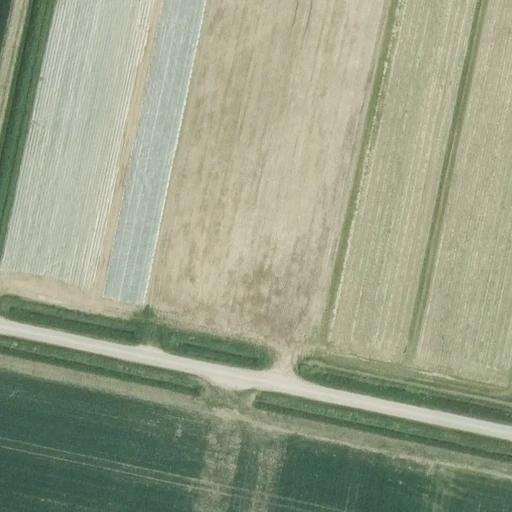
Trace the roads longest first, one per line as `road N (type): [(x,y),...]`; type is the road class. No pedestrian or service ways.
road 1 (unclassified): [(511,435),(0,327)]
road 2 (track): [(0,243),(50,0)]
